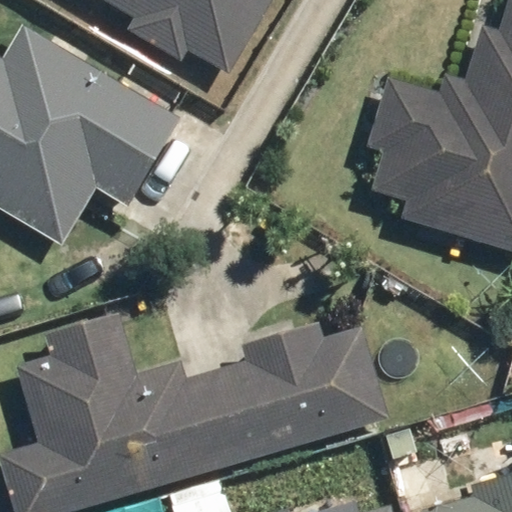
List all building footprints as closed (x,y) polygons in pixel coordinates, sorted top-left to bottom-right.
[(66,0),(130,31),(125,42),(181,70),(186,59),(235,84),(276,0),(66,0)] [(511,0),(500,0),(474,91),(437,80),(433,92),(384,78),(362,157),(375,160),(364,200),(400,210),(396,225),(511,257),(511,0)] [(93,196),(124,215),(179,126),(16,26),(0,52),(0,217),(58,253),(93,196)] [(119,319),(42,340),(47,359),(9,369),(30,448),(0,456),(0,492),(5,511),(85,511),(384,431),(352,316),(237,348),(240,361),(181,377),(177,363),(134,375),(119,319)] [(466,507),(444,511),(511,511),(511,469),(460,481),(466,507)]
